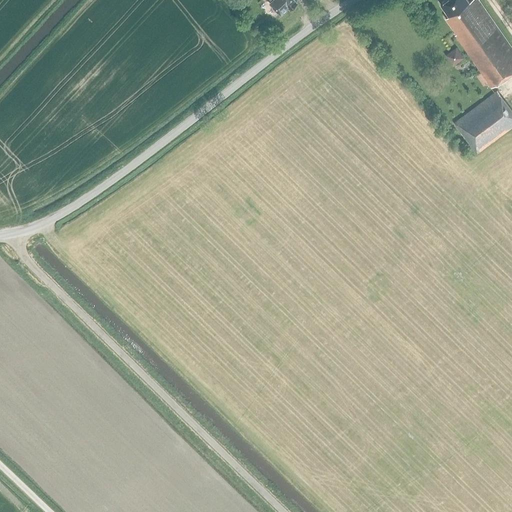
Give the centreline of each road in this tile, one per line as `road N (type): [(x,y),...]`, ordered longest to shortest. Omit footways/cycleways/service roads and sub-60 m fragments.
road 1 (unclassified): [(0,237),(76,205),(356,0)]
road 2 (track): [(16,233),(26,262),(284,511)]
